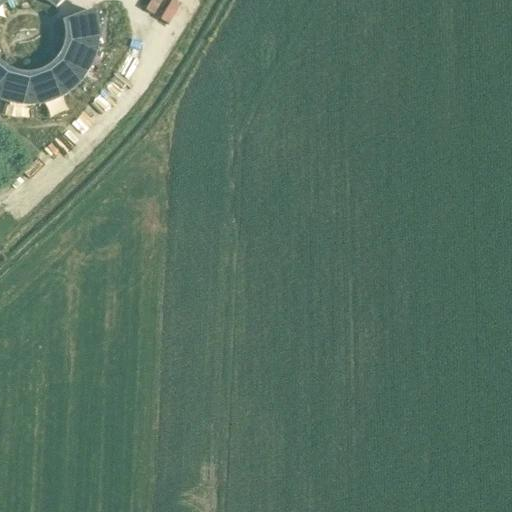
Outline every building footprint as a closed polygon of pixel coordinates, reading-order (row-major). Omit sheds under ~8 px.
[(42,0),(45,1),(49,3),(51,4),(56,9),(65,0),(42,0)] [(93,12),(65,23),(67,30),(68,37),(68,44),(97,49),(98,37),(97,25),(93,12)] [(60,62),(59,63),(82,81),(89,71),(94,60),(97,49),(68,44),(66,51),(65,53),(63,57),(60,62)] [(54,67),(49,72),(64,97),(74,90),(82,81),(59,63),(55,67),(54,67)] [(0,66),(0,90),(9,73),(3,69),(0,66)] [(30,77),(29,78),(30,107),(42,105),(53,102),(64,97),(49,72),(48,72),(43,75),(39,76),(36,77),(30,77)] [(9,73),(0,90),(0,101),(6,104),(18,106),(30,107),(29,78),(22,77),(21,77),(16,76),(9,73)]
